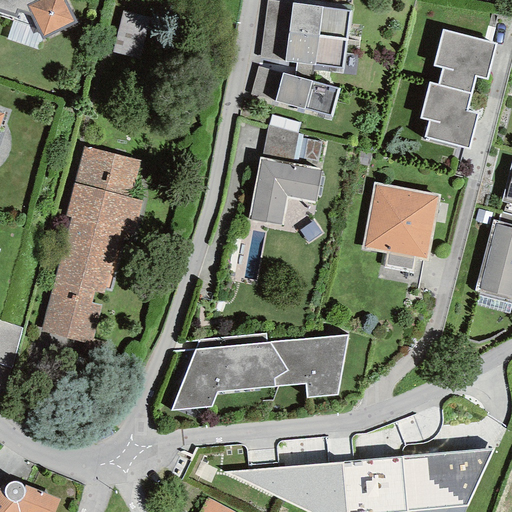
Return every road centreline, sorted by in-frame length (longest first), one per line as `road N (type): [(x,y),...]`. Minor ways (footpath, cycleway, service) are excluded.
road 1 (residential): [(112,463),(171,330),(248,0)]
road 2 (residential): [(112,463),(175,439),(366,424),(511,353)]
road 3 (residential): [(0,426),(22,445),(112,463)]
